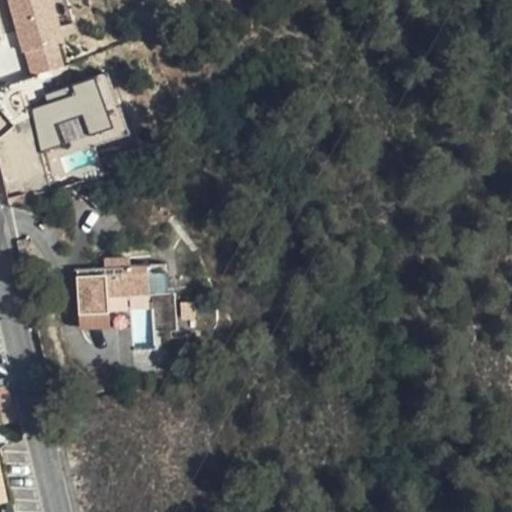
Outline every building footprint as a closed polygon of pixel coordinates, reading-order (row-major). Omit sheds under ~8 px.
[(4,0),(29,76),(70,63),(49,0),(4,0)] [(26,101),(40,152),(122,129),(108,78),(26,101)] [(76,271),(78,315),(106,314),(106,299),(149,297),(148,268),(122,269),(122,261),(108,261),(108,270),(76,271)] [(106,314),(78,315),(79,330),(107,329),(106,314)] [(0,423),(16,420),(8,386),(0,387),(0,423)]
